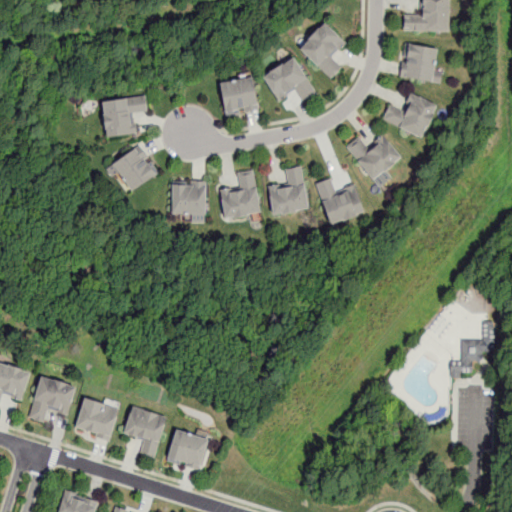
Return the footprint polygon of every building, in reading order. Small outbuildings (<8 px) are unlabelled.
[(404,30),(449,30),(449,0),(423,0),(423,13),(404,13),(404,30)] [(299,48),(329,80),(342,67),(333,57),(346,45),(326,23),(299,48)] [(434,70),(438,47),(405,42),(399,77),(440,84),(442,72),(434,70)] [(296,92),(302,102),(317,93),(294,57),(263,77),(279,103),(296,92)] [(220,83),(224,115),(259,111),(255,79),(220,83)] [(381,120),(422,139),(438,105),(409,92),(402,107),(390,102),(381,120)] [(148,114),(146,96),(102,100),(105,136),(137,134),(135,115),(148,114)] [(373,181),(402,157),(381,132),(368,143),(360,134),(345,147),(373,181)] [(158,174),(139,146),(111,164),(130,193),(158,174)] [(302,168),(283,170),(285,184),(268,186),(272,215),(308,210),(302,168)] [(255,173),(237,175),(238,188),(218,190),(220,218),(257,215),(255,173)] [(365,213),(355,182),(336,188),(333,177),(316,183),(330,225),(365,213)] [(172,183),(172,215),(207,215),(207,183),(172,183)] [(461,340),(462,361),(451,362),(451,375),(473,374),(472,362),(482,361),(482,353),(494,352),(493,325),(483,326),(484,339),(461,340)] [(23,401),(31,371),(0,363),(0,404),(2,396),(23,401)] [(76,386),(41,376),(30,418),(46,423),(49,411),(68,417),(76,386)] [(75,430),(110,440),(121,404),(85,394),(75,430)] [(167,418),(133,406),(124,433),(145,441),(141,452),(153,457),(167,418)] [(200,470),(208,439),(174,431),(167,462),(200,470)] [(95,511),(98,500),(64,491),(58,511),(95,511)]
